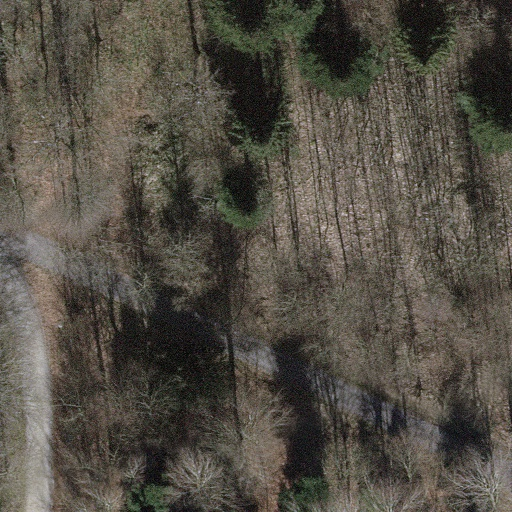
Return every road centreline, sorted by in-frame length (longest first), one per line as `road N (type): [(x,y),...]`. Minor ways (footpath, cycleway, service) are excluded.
road 1 (track): [(0,235),(511,476)]
road 2 (track): [(39,511),(33,367),(16,295),(0,268)]
